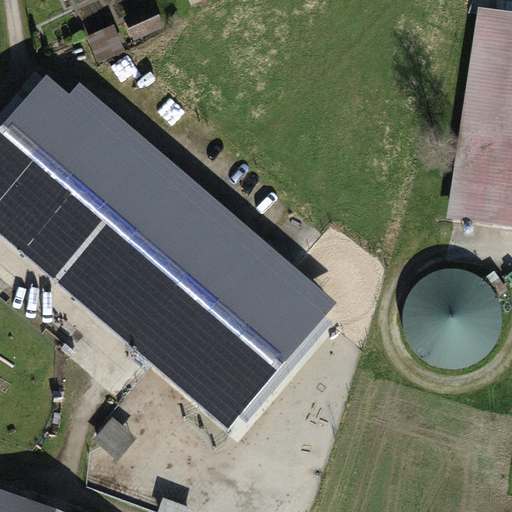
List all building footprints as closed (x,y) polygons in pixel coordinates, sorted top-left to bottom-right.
[(184,0),(189,10),(213,0),(184,0)] [(153,12),(87,42),(98,67),(164,37),(153,12)] [(511,16),(481,12),(450,222),(511,230),(511,16)] [(68,95),(46,76),(0,130),(0,238),(230,433),(339,305),(78,83),(68,95)] [(400,290),(428,375),(510,348),(482,263),(400,290)] [(115,417),(94,437),(116,459),(137,438),(115,417)] [(0,511),(44,511),(0,496),(0,511)] [(195,511),(196,508),(163,501),(160,511),(195,511)]
